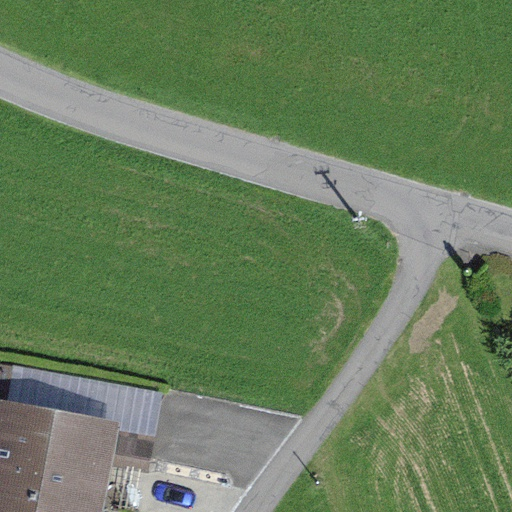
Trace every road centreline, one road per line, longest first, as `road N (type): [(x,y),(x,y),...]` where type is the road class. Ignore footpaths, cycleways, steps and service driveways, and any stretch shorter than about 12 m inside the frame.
road 1 (unclassified): [(450,224),(0,77)]
road 2 (residential): [(450,224),(261,511)]
